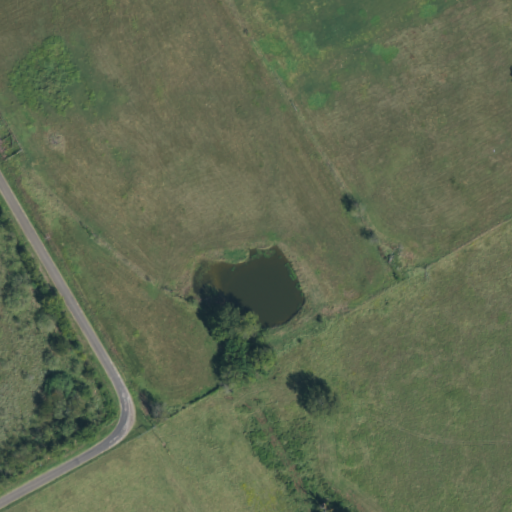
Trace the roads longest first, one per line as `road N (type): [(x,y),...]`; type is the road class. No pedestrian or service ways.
road 1 (residential): [(0,502),(120,435),(131,416),(0,178)]
road 2 (residential): [(131,416),(207,511)]
